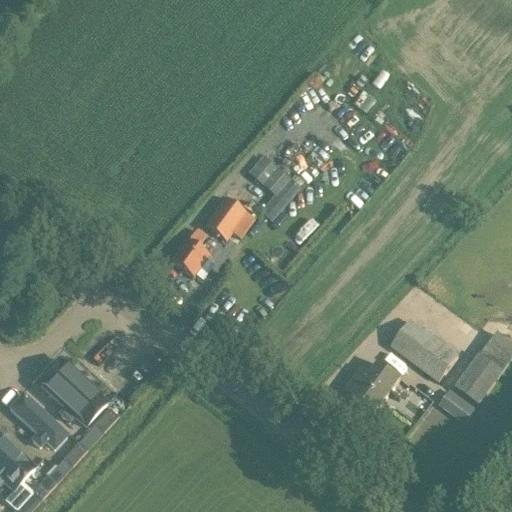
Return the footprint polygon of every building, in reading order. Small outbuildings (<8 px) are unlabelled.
[(297,189),(262,160),(249,175),(275,196),(253,222),(225,201),(204,228),(226,244),(232,236),(240,242),(261,215),(270,223),(297,189)] [(203,241),(195,235),(187,245),(185,244),(169,266),(192,282),(208,260),(196,252),(203,241)] [(457,361),(410,324),(388,351),(438,388),(457,361)] [(511,359),(511,348),(496,336),(479,360),(477,358),(454,392),(478,409),(502,377),(500,376),(511,359)] [(398,382),(376,367),(370,376),(361,373),(344,397),(374,418),(398,382)] [(108,413),(59,370),(39,392),(87,435),(94,429),(108,413)] [(476,413),(449,392),(436,408),(463,430),(476,413)] [(77,446),(29,403),(8,425),(56,468),(77,446)] [(108,413),(94,429),(101,436),(116,420),(108,413)] [(45,480),(0,440),(0,480),(24,503),(45,480)] [(77,447),(63,462),(70,469),(85,454),(77,447)] [(46,480),(31,496),(39,503),(54,487),(46,480)] [(0,511),(10,511),(0,502),(0,511)]
